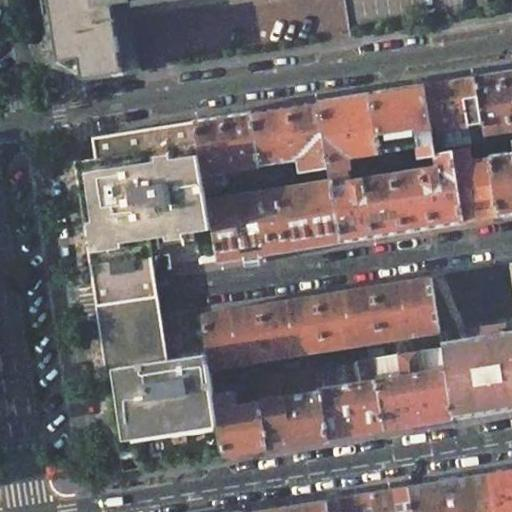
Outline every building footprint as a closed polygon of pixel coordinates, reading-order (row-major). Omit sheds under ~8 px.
[(50,0),(60,61),(81,58),(84,78),(139,70),(131,18),(240,0),(50,0)] [(511,71),(477,77),(485,123),(489,146),(511,142),(511,71)] [(477,76),(424,85),(431,132),(485,123),(477,77),(477,76)] [(424,85),(373,93),(383,152),(385,164),(410,160),(408,148),(419,146),(420,151),(415,152),(417,159),(435,155),(431,132),(424,85)] [(373,93),(321,101),(331,167),(332,172),(351,169),(352,169),(350,157),(383,152),(373,93)] [(321,101),(254,112),(262,165),(285,161),(287,174),(331,167),(321,101)] [(254,112),(196,121),(207,187),(229,184),(227,171),(250,167),(252,180),(264,178),(262,165),(254,112)] [(85,216),(96,282),(154,272),(149,235),(208,225),(209,230),(214,229),(209,199),(207,187),(196,121),(94,137),(97,159),(76,161),(85,216)] [(473,161),(471,149),(455,152),(465,221),(501,215),(491,158),(473,161)] [(438,165),(395,172),(404,231),(465,221),(455,152),(436,155),(438,165)] [(511,152),(491,156),(491,158),(501,215),(511,213),(511,152)] [(351,169),(332,172),(333,179),(344,241),(404,231),(395,172),(352,179),(351,169)] [(333,179),(209,199),(214,229),(220,261),(344,241),(333,179)] [(511,263),(432,277),(440,331),(442,343),(511,331),(511,263)] [(154,272),(96,282),(96,283),(98,303),(101,325),(101,330),(162,320),(161,316),(158,294),(154,274),(154,272)] [(432,277),(373,286),(382,340),(440,331),(432,277)] [(373,286),(317,295),(327,349),(382,340),(373,286)] [(317,295),(261,305),(269,358),(327,349),(317,295)] [(261,305),(203,314),(208,348),(211,368),(269,358),(261,305)] [(162,320),(101,330),(111,393),(119,450),(140,447),(143,468),(225,456),(214,383),(211,368),(208,348),(167,354),(162,320)] [(511,331),(442,343),(442,347),(443,354),(511,343),(511,331)] [(511,343),(443,354),(453,418),(511,408),(511,343)] [(384,429),(452,418),(453,418),(443,354),(442,347),(385,356),(375,358),(384,429)] [(321,391),(329,437),(384,429),(375,358),(329,365),(318,367),(321,391)] [(286,372),(257,377),(258,386),(261,401),(268,449),(329,439),(329,437),(321,391),(289,396),(286,372)] [(257,377),(214,383),(225,456),(268,449),(261,401),(236,405),(236,400),(239,399),(239,395),(243,394),(243,388),(258,386),(257,377)] [(511,511),(511,470),(490,474),(495,511),(511,511)] [(495,511),(490,474),(409,487),(412,511),(495,511)] [(412,511),(409,487),(328,500),(329,511),(412,511)] [(329,511),(328,500),(250,511),(329,511)]
